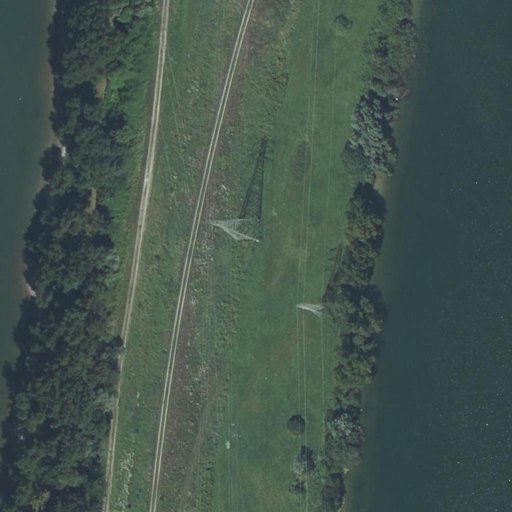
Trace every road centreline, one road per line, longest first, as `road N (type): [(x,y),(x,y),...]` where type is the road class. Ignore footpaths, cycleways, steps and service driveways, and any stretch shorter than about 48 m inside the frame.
road 1 (track): [(156,511),(190,262),(257,0)]
road 2 (track): [(65,511),(123,0)]
road 3 (unclassified): [(110,511),(165,0)]
